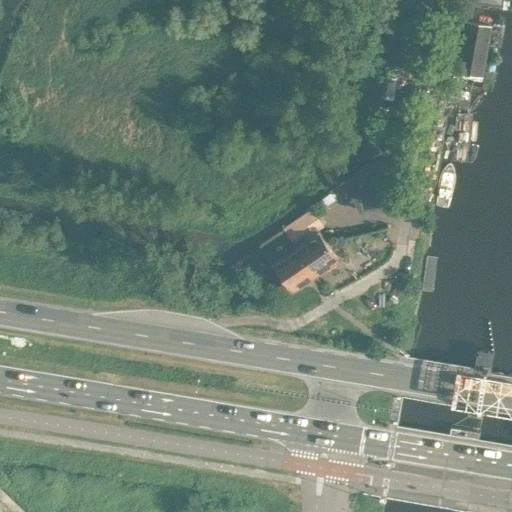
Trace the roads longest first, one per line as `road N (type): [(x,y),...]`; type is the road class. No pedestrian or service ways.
road 1 (primary): [(511,394),(0,313)]
road 2 (primary): [(0,379),(320,432)]
road 3 (residential): [(401,244),(451,0)]
road 4 (primary): [(320,432),(511,465)]
